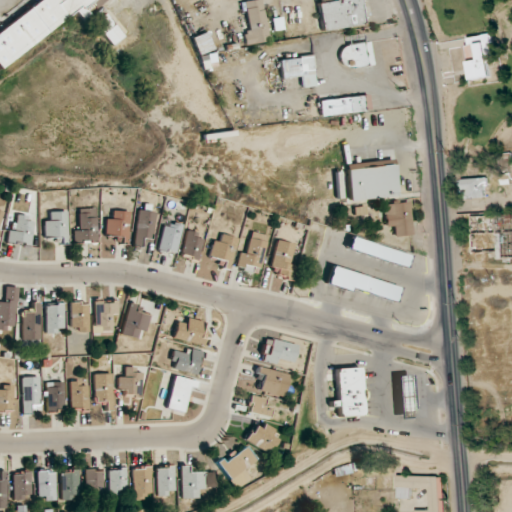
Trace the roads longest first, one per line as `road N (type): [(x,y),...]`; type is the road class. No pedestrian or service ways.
road 1 (residential): [(228,385),(243,306),(113,273),(0,269),(8,443),(207,431),(228,385)]
road 2 (secondary): [(465,511),(432,103),(408,0)]
road 3 (residential): [(447,352),(243,306)]
